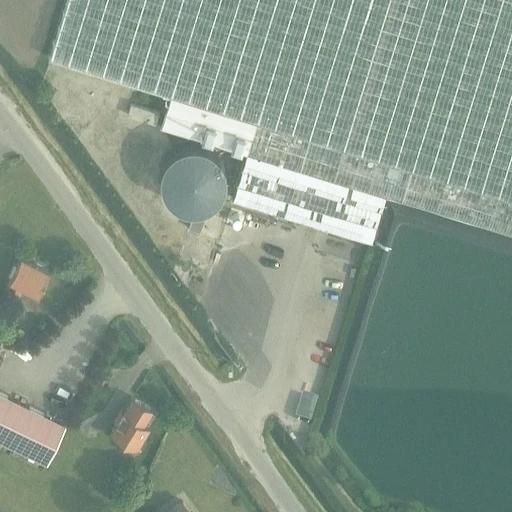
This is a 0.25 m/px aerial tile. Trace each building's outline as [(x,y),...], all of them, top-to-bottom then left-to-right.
[(511,0),(66,0),(49,58),(169,95),(160,126),(246,152),(231,198),(371,241),(385,195),(511,234),(511,0)] [(130,105),(127,115),(155,124),(158,114),(130,105)] [(233,177),(233,176),(232,169),(228,164),(223,161),(217,159),(210,160),(205,163),(201,168),(199,175),(199,181),(202,187),(208,192),(215,194),(222,192),(228,189),(232,183),(233,177)] [(38,294),(49,270),(20,256),(9,279),(10,280),(5,291),(18,297),(23,286),(38,294)] [(63,424),(0,392),(0,437),(46,459),(63,424)] [(132,397),(109,434),(136,450),(149,429),(143,425),(152,410),(132,397)] [(188,511),(181,501),(166,511),(188,511)]
